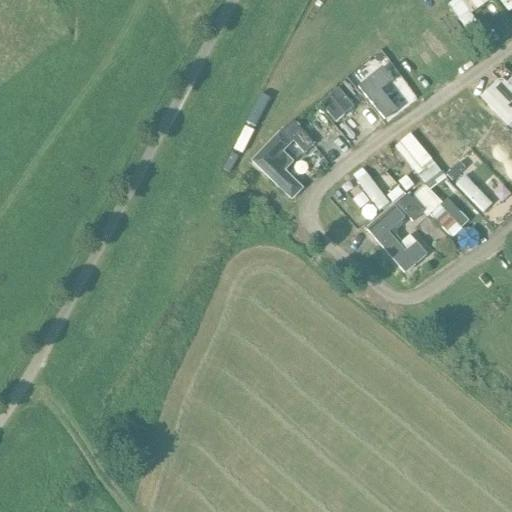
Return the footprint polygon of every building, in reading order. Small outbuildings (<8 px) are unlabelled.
[(475,26),(468,14),(490,2),(488,0),(447,0),(465,32),(475,26)] [(436,15),(389,50),(399,64),(431,40),(452,68),(467,56),(436,15)] [(352,75),(359,83),(380,66),(373,58),(352,75)] [(358,89),(383,120),(396,110),(380,92),(393,82),(383,69),(358,89)] [(511,80),(495,96),(490,91),(481,100),(497,117),(505,125),(511,118),(511,80)] [(319,105),(336,124),(354,109),(337,89),(319,105)] [(456,96),(443,105),(459,129),(431,148),(442,164),(483,136),(456,96)] [(279,136),(251,164),(290,202),(301,191),(283,173),(292,164),(281,154),(292,143),(291,141),(300,133),(292,124),(279,136)] [(511,136),(502,126),(477,149),(500,174),(511,163),(511,136)] [(300,133),(291,141),(292,143),(304,157),(314,149),(300,133)] [(425,186),(441,172),(434,164),(410,136),(401,144),(402,145),(395,150),(425,186)] [(334,214),(353,234),(396,193),(377,173),(334,214)] [(440,203),(438,205),(423,188),(411,199),(428,218),(430,216),(451,240),(468,224),(447,201),(442,205),(440,203)] [(412,223),(422,214),(408,197),(395,208),(368,232),(404,275),(426,256),(409,237),(399,246),(388,233),(404,219),(407,217),(412,223)]
